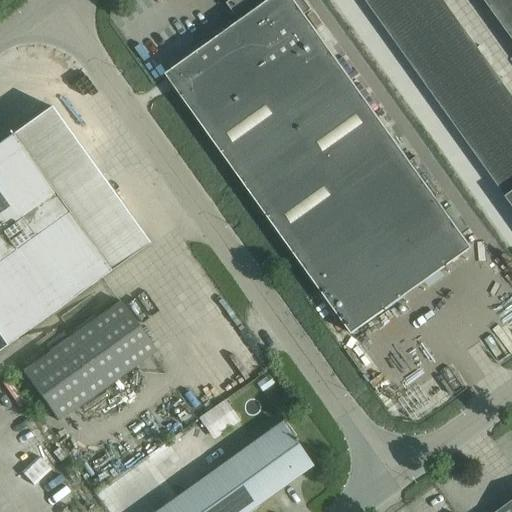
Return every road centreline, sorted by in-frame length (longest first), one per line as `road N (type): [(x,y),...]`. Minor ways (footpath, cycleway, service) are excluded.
road 1 (unclassified): [(373,477),(51,4)]
road 2 (unclassified): [(511,382),(373,477)]
